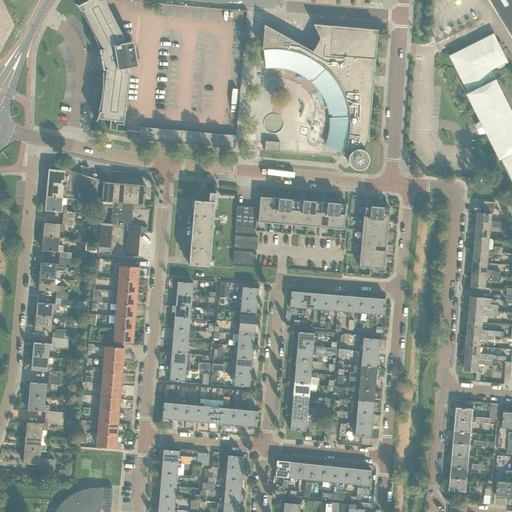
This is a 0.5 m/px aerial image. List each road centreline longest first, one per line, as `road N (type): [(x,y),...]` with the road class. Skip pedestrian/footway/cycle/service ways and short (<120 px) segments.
road 1 (residential): [(265,447),(281,279),(401,288)]
road 2 (residential): [(0,420),(13,378),(35,136)]
road 3 (residential): [(143,435),(167,164)]
road 4 (residential): [(445,388),(458,190),(409,186)]
road 5 (unclassified): [(390,184),(167,164)]
road 6 (residential): [(385,458),(401,288)]
road 7 (unclassified): [(390,184),(401,15)]
road 8 (unclassified): [(167,164),(35,136)]
road 9 (residential): [(401,15),(272,0)]
road 10 (residential): [(143,435),(265,447)]
road 11 (residential): [(385,458),(265,447)]
road 12 (residential): [(437,508),(445,388)]
